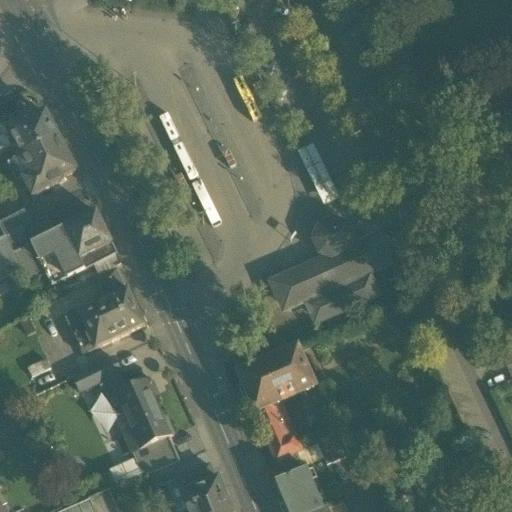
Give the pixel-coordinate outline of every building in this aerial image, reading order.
[(0,152),(13,146),(20,159),(58,140),(45,115),(33,121),(32,118),(7,131),(5,127),(0,129),(0,152)] [(76,173),(58,140),(20,159),(30,178),(24,181),(33,199),(63,184),(61,181),(76,173)] [(325,206),(339,200),(316,145),(301,152),(318,190),(325,206)] [(0,224),(0,230),(4,240),(27,228),(31,226),(24,212),(0,224)] [(62,230),(83,273),(93,268),(117,256),(96,214),(62,230)] [(313,319),(325,323),(336,318),(340,307),(347,304),(358,308),(369,303),(373,292),(369,281),(371,274),(382,269),(387,258),(382,247),(370,242),(359,247),(352,244),(353,241),(347,227),(333,221),(319,227),(313,242),(320,257),(323,258),(317,276),(300,283),(289,278),(279,283),(274,294),(279,305),(290,310),(301,305),(308,308),(313,319)] [(4,240),(11,256),(35,244),(27,228),(4,240)] [(35,244),(11,256),(19,274),(24,288),(46,277),(51,289),(83,273),(62,230),(35,244)] [(0,284),(19,274),(11,256),(4,240),(0,241),(0,284)] [(122,268),(117,256),(93,268),(98,279),(117,271),(122,268)] [(96,281),(106,302),(124,293),(126,292),(117,271),(98,279),(96,281)] [(106,302),(78,315),(95,352),(144,329),(127,292),(126,292),(124,293),(106,302)] [(82,358),(95,352),(78,315),(65,321),(82,358)] [(236,376),(255,418),(273,410),(281,406),(317,391),(298,348),(236,376)] [(511,355),(502,360),(511,380),(511,355)] [(73,381),(80,395),(101,385),(103,384),(118,377),(122,375),(115,361),(73,381)] [(27,372),(31,380),(50,372),(45,363),(27,372)] [(131,431),(115,394),(124,390),(118,377),(103,384),(101,385),(123,435),(131,431)] [(125,393),(124,390),(115,394),(131,431),(123,435),(133,456),(169,440),(174,438),(166,421),(162,423),(145,384),(125,393)] [(449,418),(439,396),(421,404),(432,426),(449,418)] [(287,441),(295,438),(281,406),(273,410),(287,441)] [(0,415),(0,437),(23,425),(16,408),(0,415)] [(255,418),(269,450),(288,442),(287,441),(273,410),(255,418)] [(339,437),(348,459),(361,453),(351,432),(339,437)] [(302,471),(297,457),(303,454),(295,438),(287,441),(288,442),(269,450),(276,466),(282,481),(303,473),(302,471)] [(324,461),(327,468),(346,460),(336,438),(318,446),(318,447),(324,461)] [(149,478),(150,477),(180,465),(169,440),(133,456),(136,462),(141,459),(147,474),(149,478)] [(318,447),(303,454),(297,457),(302,471),(324,461),(318,447)] [(142,476),(136,462),(110,473),(116,488),(142,476)] [(180,465),(150,477),(155,490),(184,479),(184,478),(185,478),(180,465)] [(181,497),(187,511),(230,511),(218,482),(216,483),(210,468),(185,478),(184,478),(184,479),(190,493),(181,497)] [(275,484),(286,511),(323,511),(307,472),(303,473),(282,481),(275,484)] [(94,511),(90,502),(79,507),(81,511),(94,511)]
